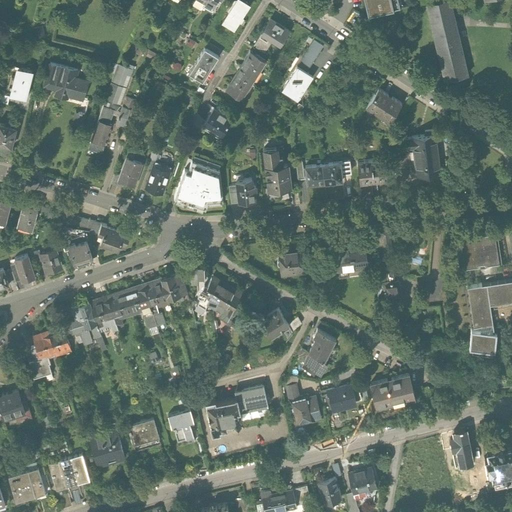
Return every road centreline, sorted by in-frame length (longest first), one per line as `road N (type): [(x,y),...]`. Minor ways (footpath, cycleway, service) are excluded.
road 1 (residential): [(400,430),(101,511)]
road 2 (residential): [(210,230),(511,201)]
road 3 (residential): [(210,230),(209,251),(370,339),(441,367)]
road 4 (residential): [(511,149),(281,0)]
road 5 (residential): [(0,174),(172,224)]
road 6 (residential): [(172,224),(163,251),(25,296)]
